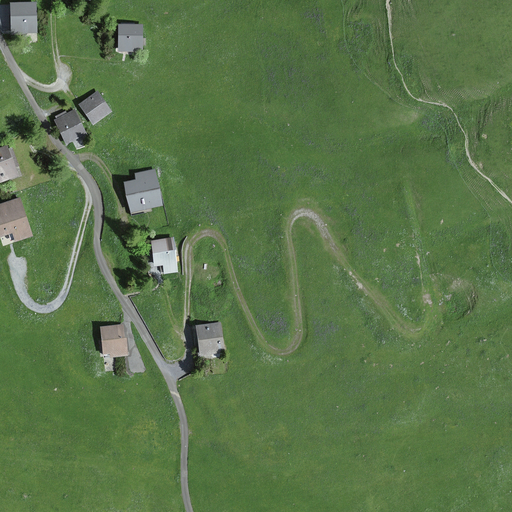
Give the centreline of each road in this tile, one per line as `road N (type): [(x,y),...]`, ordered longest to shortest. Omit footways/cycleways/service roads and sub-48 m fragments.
road 1 (track): [(188,333),(188,250),(212,233),(263,342),(277,352),(295,345),(300,324),(288,232),(303,212),(400,330),(422,332),(429,305)]
road 2 (residential): [(0,38),(44,122),(90,185),(111,281),(167,374),(184,419),(191,511)]
